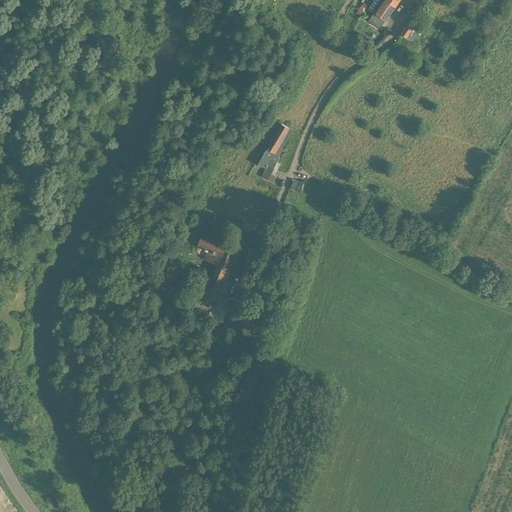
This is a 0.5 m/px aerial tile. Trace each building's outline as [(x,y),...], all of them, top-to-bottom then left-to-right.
[(374,0),(368,9),(373,12),(370,18),(382,26),(385,20),(399,1),(399,0),(374,0)] [(414,26),(408,22),(401,35),(407,38),(412,30),(416,32),(420,26),(416,23),(415,25),(414,26)] [(281,124),(266,149),(259,163),(267,167),(262,178),(272,182),(275,176),(271,174),(277,162),(273,160),(276,154),(275,153),(289,128),(281,124)] [(299,182),(294,180),(290,189),(296,191),(299,182)] [(292,229),(298,234),(304,227),(298,222),(293,227),(292,229)] [(217,265),(227,269),(234,250),(202,238),(198,247),(205,249),(205,250),(209,252),(206,260),(217,265)] [(217,298),(227,269),(217,265),(207,295),(217,298)] [(228,298),(226,305),(235,307),(237,299),(228,298)]
